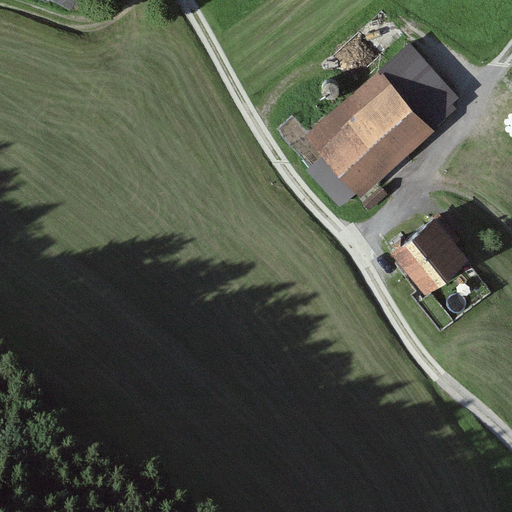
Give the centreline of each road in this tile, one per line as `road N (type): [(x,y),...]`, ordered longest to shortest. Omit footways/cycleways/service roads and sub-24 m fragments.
road 1 (track): [(187,0),(296,182),(357,249),(415,347),(511,440)]
road 2 (track): [(357,249),(494,84),(511,50)]
road 3 (track): [(130,0),(110,20),(81,24),(0,1)]
